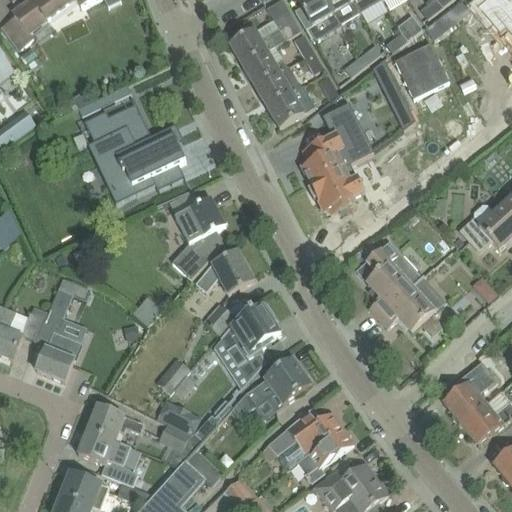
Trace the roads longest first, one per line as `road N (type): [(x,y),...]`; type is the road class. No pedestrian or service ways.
road 1 (residential): [(388,427),(271,249),(185,44)]
road 2 (residential): [(25,511),(67,415),(0,386)]
road 3 (residential): [(388,427),(511,310)]
